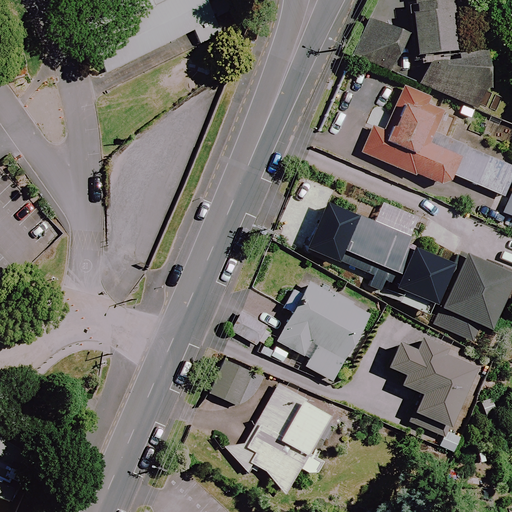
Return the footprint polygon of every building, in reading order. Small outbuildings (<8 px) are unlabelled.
[(223,10),(217,0),(154,0),(81,38),(99,74),(191,26),(200,43),(223,31),(215,15),(223,10)] [(400,0),(407,59),(449,54),(443,0),(400,0)] [(364,20),(348,58),(386,73),(402,35),(364,20)] [(418,66),(423,65),(416,86),(474,110),(481,93),(484,91),(482,72),(480,52),(452,56),(417,60),(418,66)] [(396,88),(377,133),(366,128),(354,155),(401,175),(402,175),(408,178),(440,191),(454,159),(421,145),(438,106),(396,88)] [(447,176),(500,198),(511,168),(511,166),(460,145),(447,176)] [(511,184),(499,214),(511,219),(511,184)] [(350,218),(323,206),(306,246),(370,274),(365,285),(377,290),(382,279),(394,284),(393,288),(426,303),(442,266),(401,248),(406,237),(352,214),(350,218)] [(460,254),(429,324),(469,342),(475,329),(483,332),(509,275),(460,254)] [(286,316),(271,342),(299,357),(307,344),(313,347),(301,368),(327,383),(364,316),(304,283),(286,316)] [(225,332),(251,346),(262,326),(235,312),(225,332)] [(416,399),(409,417),(445,432),(470,372),(440,359),(442,353),(416,342),(412,353),(394,346),(383,372),(400,379),(395,390),(416,399)] [(203,395),(232,408),(248,372),(219,359),(203,395)] [(261,473),(280,495),(324,418),(301,405),(303,400),(275,384),(241,443),(222,446),(244,473),(248,465),(261,473)] [(24,455),(0,444),(0,503),(2,504),(24,455)]
